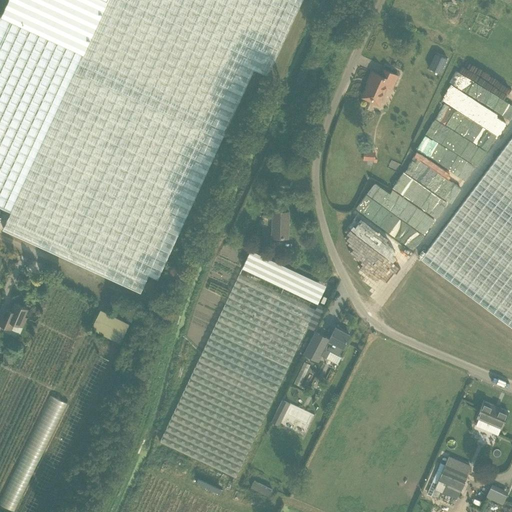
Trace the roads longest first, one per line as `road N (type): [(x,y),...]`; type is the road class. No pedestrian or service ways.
road 1 (unclassified): [(511,385),(366,318),(327,241),(315,174),(322,134),(381,0)]
road 2 (track): [(272,511),(366,318)]
